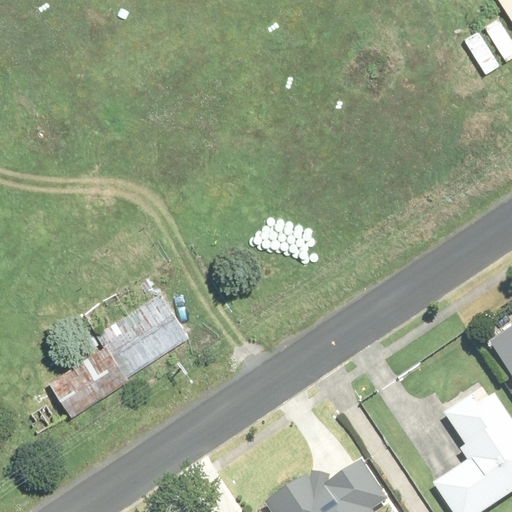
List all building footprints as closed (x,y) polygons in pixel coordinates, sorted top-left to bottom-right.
[(511,39),(502,20),(487,28),(505,63),(511,59),(511,39)] [(479,33),(465,42),(484,73),(498,64),(479,33)] [(26,400),(46,432),(193,337),(151,272),(84,316),(105,349),(26,400)] [(511,332),(491,346),(511,379),(511,332)] [(511,422),(486,386),(440,418),(469,460),(432,485),(450,511),(490,511),(511,497),(511,422)] [(316,470),(266,502),(272,511),(375,511),(374,510),(388,501),(362,461),(325,484),(316,470)]
